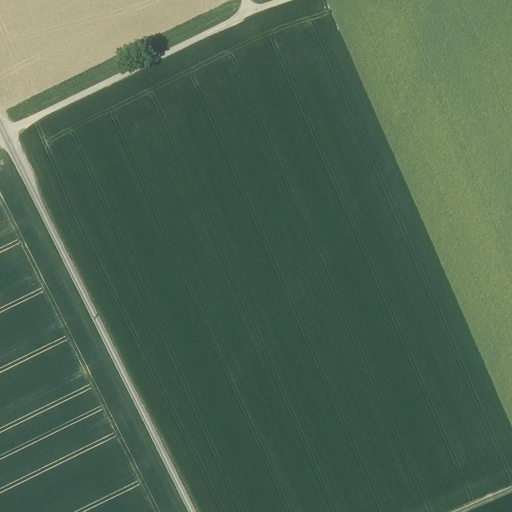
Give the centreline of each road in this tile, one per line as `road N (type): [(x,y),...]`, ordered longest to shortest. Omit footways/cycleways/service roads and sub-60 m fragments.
road 1 (track): [(0,130),(195,511)]
road 2 (track): [(0,135),(296,0)]
